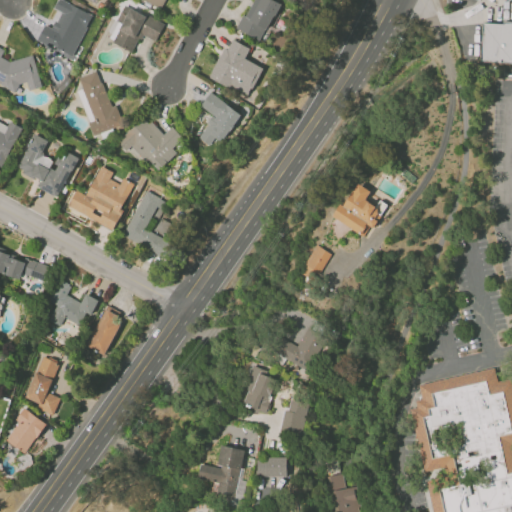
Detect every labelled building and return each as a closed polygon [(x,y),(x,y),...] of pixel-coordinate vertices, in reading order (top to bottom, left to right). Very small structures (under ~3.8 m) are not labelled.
[(143,0),(161,8),(164,0),(143,0)] [(251,0),(239,30),(263,40),(279,2),(275,0),(251,0)] [(37,40),(73,56),(91,13),(66,2),(54,28),(44,24),(37,40)] [(156,41),(164,24),(123,4),(106,38),(133,51),(141,34),(156,41)] [(483,22),(511,23),(511,64),(481,63),(483,22)] [(210,78),(250,96),(263,67),(245,59),(250,47),(228,38),(210,78)] [(41,86),(33,55),(10,61),(1,57),(4,49),(0,47),(0,83),(16,92),(21,81),(27,84),(29,90),(41,86)] [(77,91),(93,135),(119,126),(99,70),(78,78),(82,89),(77,91)] [(242,115),(211,91),(200,105),(211,114),(196,135),(210,146),(216,137),(221,142),(242,115)] [(162,135),(146,116),(117,141),(125,150),(132,145),(155,172),(177,153),(172,148),(183,139),(172,126),(162,135)] [(22,127),(9,121),(7,126),(0,123),(0,167),(2,169),(22,127)] [(61,198),(78,156),(66,151),(64,158),(58,156),(56,161),(42,155),(49,140),(33,133),(18,170),(41,179),(37,188),(61,198)] [(67,207),(113,229),(134,183),(122,178),(120,184),(109,179),(113,171),(99,165),(86,195),(75,190),(67,207)] [(390,204),(383,200),(379,206),(368,200),(373,191),(358,182),(337,218),(365,235),(371,225),(376,228),(390,204)] [(166,200),(143,190),(122,238),(168,258),(174,244),(165,240),(172,224),(158,218),(166,200)] [(333,254),(318,245),(301,272),(315,281),(333,254)] [(44,280),(48,265),(27,259),(26,260),(0,252),(0,280),(1,281),(3,274),(20,279),(22,274),(44,280)] [(99,300),(86,293),(81,302),(67,295),(72,286),(61,280),(50,301),(57,305),(48,320),(59,325),(64,317),(79,325),(86,312),(91,314),(99,300)] [(108,354),(123,314),(105,307),(90,348),(108,354)] [(280,356),(309,371),(326,337),(307,327),(297,347),(287,342),(280,356)] [(54,412),(60,397),(47,392),(59,362),(41,355),(23,400),(54,412)] [(511,511),(511,449),(511,445),(511,444),(511,382),(511,378),(498,381),(494,367),(417,385),(420,399),(414,401),(415,408),(409,410),(423,473),(444,468),(446,477),(425,482),(431,511),(511,511)] [(252,368),(243,406),(268,412),(277,374),(252,368)] [(308,403),(290,399),(288,410),(284,410),(280,432),(301,436),(308,403)] [(26,454),(45,422),(23,409),(4,440),(26,454)] [(245,450),(221,445),(217,467),(200,464),(197,478),(218,482),(215,495),(241,500),(245,480),(240,479),(245,450)] [(286,477),(287,458),(256,457),(256,476),(286,477)] [(328,475),(333,511),(357,511),(354,486),(343,488),(341,473),(328,475)]
